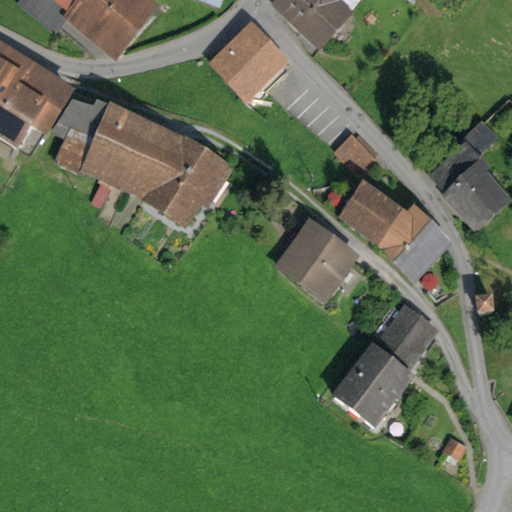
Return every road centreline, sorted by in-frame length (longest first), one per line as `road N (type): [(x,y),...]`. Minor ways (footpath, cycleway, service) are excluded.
road 1 (residential): [(252,7),(415,178),(447,225),(467,275),(487,411),(501,450)]
road 2 (residential): [(0,37),(35,56),(102,72),(193,45),(252,7)]
